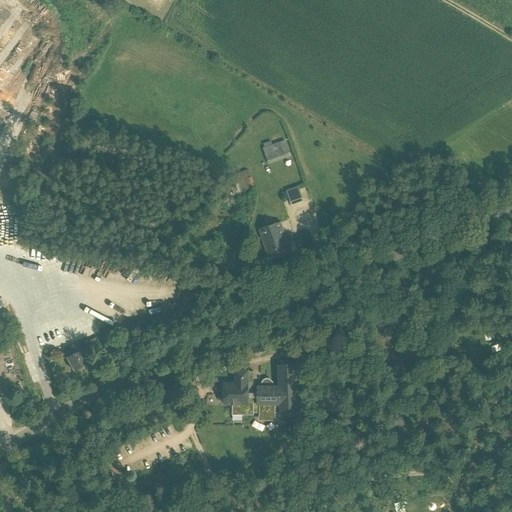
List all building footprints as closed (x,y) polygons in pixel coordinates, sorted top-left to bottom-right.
[(285,140),(263,148),(269,164),(290,156),(285,140)] [(247,170),(238,173),(241,180),(242,180),(249,177),(250,177),(247,170)] [(249,177),(242,180),(241,180),(245,190),(253,187),(249,177)] [(298,186),(286,191),(292,206),(304,202),(298,186)] [(0,214),(8,216),(9,197),(0,196),(0,214)] [(259,230),(268,257),(290,250),(281,222),(259,230)] [(57,288),(60,265),(16,260),(17,254),(0,252),(0,269),(33,274),(32,285),(57,288)] [(71,324),(76,300),(49,295),(47,306),(44,305),(43,311),(50,312),(48,320),(71,324)] [(92,341),(98,352),(103,349),(97,338),(92,341)] [(82,343),(85,348),(90,346),(87,340),(82,343)] [(66,358),(74,371),(86,364),(79,351),(78,351),(74,344),(69,347),(73,354),(66,358)] [(54,346),(48,351),(53,357),(59,352),(54,346)] [(90,346),(85,348),(90,355),(95,353),(90,346)] [(235,384),(223,384),(223,405),(232,405),(232,416),(253,415),(253,413),(260,413),(259,419),(275,418),(274,412),(280,412),(280,416),(296,415),(295,364),(277,365),(278,386),(273,386),(273,385),(273,383),(272,382),(272,381),(271,380),(270,380),(269,379),(269,378),(268,378),(267,378),(266,377),(265,378),(264,378),(263,378),(262,379),(261,380),(261,381),(260,382),(260,383),(259,384),(259,385),(259,386),(258,386),(258,392),(253,392),(253,371),(246,371),(234,371),(235,384)] [(326,412),(339,412),(340,388),(327,388),(326,412)]
